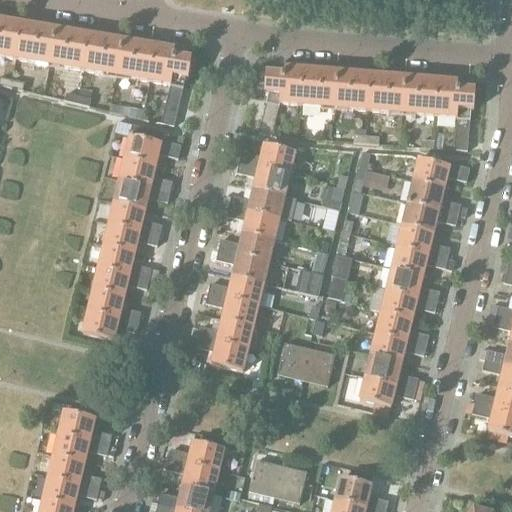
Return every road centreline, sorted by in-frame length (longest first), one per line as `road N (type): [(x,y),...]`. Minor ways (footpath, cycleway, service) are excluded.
road 1 (residential): [(125,511),(238,33)]
road 2 (residential): [(418,511),(499,171),(510,56)]
road 3 (residential): [(510,56),(238,33)]
